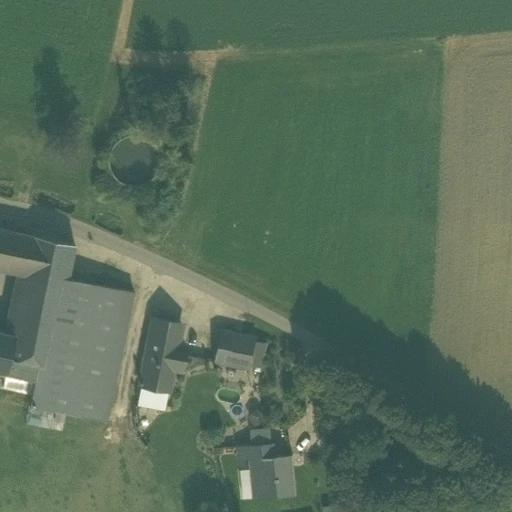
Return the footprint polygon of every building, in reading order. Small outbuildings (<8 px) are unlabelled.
[(120,183),(132,186),(145,183),(155,174),(158,161),(155,148),(145,139),(133,135),(120,139),(110,148),(107,160),(110,173),(120,183)] [(23,233),(8,230),(0,267),(0,270),(14,273),(23,233)] [(29,405),(106,422),(133,292),(67,278),(74,245),(23,233),(14,273),(24,275),(12,334),(13,335),(5,374),(2,387),(31,393),(29,405)] [(140,386),(168,391),(172,369),(181,371),(185,348),(176,346),(181,325),(153,319),(140,386)] [(0,372),(5,374),(13,335),(12,334),(0,331),(0,372)] [(214,360),(244,367),(250,341),(220,333),(214,360)] [(273,410),(252,413),(254,426),(275,423),(273,410)] [(260,497),(260,498),(296,494),(296,493),(295,493),(291,455),(292,455),(292,454),(265,457),(264,444),(237,446),(238,460),(251,459),(252,471),(257,471),(260,497)]
